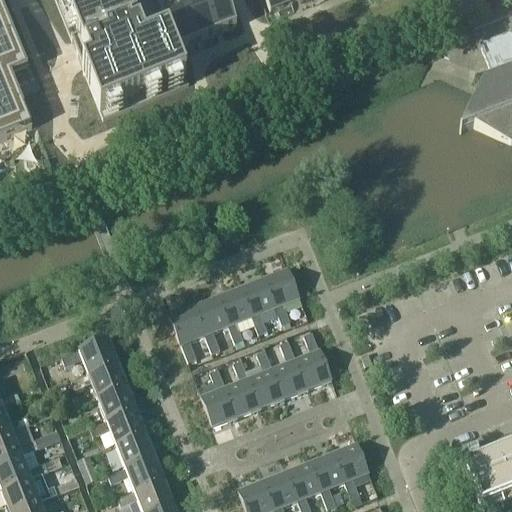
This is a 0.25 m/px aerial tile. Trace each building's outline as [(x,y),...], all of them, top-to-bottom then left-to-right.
[(62,0),(78,39),(71,42),(75,51),(77,57),(140,32),(133,17),(132,18),(125,0),(62,0)] [(200,0),(180,8),(195,46),(215,38),(200,0)] [(224,0),(200,0),(215,38),(236,30),(224,0)] [(290,7),(287,0),(264,0),(270,15),(290,7)] [(29,73),(0,2),(0,145),(31,132),(10,80),(29,73)] [(180,8),(159,16),(167,36),(168,36),(175,54),(195,46),(180,8)] [(140,32),(77,57),(100,115),(186,81),(175,54),(168,36),(167,36),(145,45),(140,32)] [(481,51),(490,74),(484,76),(460,133),(461,133),(462,132),(474,128),(511,144),(511,143),(511,34),(510,35),(511,39),(481,51)] [(299,303),(288,274),(264,283),(275,312),(299,303)] [(264,283),(240,292),(252,322),(275,312),(264,283)] [(228,331),(252,322),(240,292),(216,301),(228,331)] [(228,331),(216,301),(192,311),(204,340),(228,331)] [(192,311),(169,320),(180,350),(204,340),(192,311)] [(286,316),(278,319),(278,320),(282,329),(290,326),(286,316)] [(262,326),(254,329),(258,339),(266,335),(263,326),(262,326)] [(231,338),(235,348),(243,344),(239,335),(231,338)] [(307,350),(316,347),(312,337),(304,340),(307,350)] [(109,344),(79,356),(88,379),(118,367),(109,344)] [(207,347),(211,357),(219,354),(215,344),(207,347)] [(284,360),(292,356),(289,347),(288,346),(280,350),(280,351),(284,360)] [(295,364),(306,393),(331,384),(319,355),(316,347),(307,350),(295,355),(298,363),(295,364)] [(184,356),(188,366),(196,363),(192,353),(184,356)] [(265,356),(256,359),(257,360),(260,369),(269,366),(265,356)] [(71,358),(61,362),(65,371),(75,367),(71,358)] [(364,372),(372,369),(368,358),(360,361),(364,372)] [(286,367),(272,373),(283,403),(306,393),(295,364),(286,367)] [(241,365),(233,368),(233,369),(237,378),(245,375),(241,365)] [(88,379),(97,403),(127,391),(118,367),(88,379)] [(248,383),(260,412),(283,403),(272,373),(248,382),(248,383)] [(214,387),(222,384),(218,375),(218,374),(210,377),(213,387),(214,387)] [(75,395),(84,391),(81,382),(72,386),(71,386),(74,395),(75,395)] [(225,392),(236,421),(260,412),(248,383),(240,386),(225,392)] [(201,401),(212,431),(236,421),(225,392),(222,384),(214,387),(213,387),(198,393),(201,401)] [(137,414),(127,391),(97,403),(106,426),(137,414)] [(16,397),(7,400),(11,409),(19,406),(16,397)] [(0,440),(12,436),(3,412),(0,413),(0,440)] [(116,450),(146,438),(137,414),(106,426),(116,450)] [(89,433),(85,424),(64,433),(67,442),(89,433)] [(90,433),(89,433),(93,442),(102,438),(99,429),(90,433)] [(35,445),(38,453),(60,444),(57,435),(35,444),(35,445)] [(0,467),(22,459),(12,436),(0,440),(0,467)] [(116,450),(125,474),(155,462),(146,438),(116,450)] [(35,444),(25,448),(29,457),(38,453),(35,445),(35,444)] [(344,487),(368,478),(356,448),(332,458),(344,487)] [(450,459),(450,462),(456,477),(465,474),(467,480),(479,511),(481,511),(511,500),(511,455),(465,474),(459,458),(457,456),(455,456),(453,456),(451,457),(450,459)] [(344,487),(332,458),(308,467),(320,497),(344,487)] [(31,483),(22,459),(0,467),(0,492),(1,495),(31,483)] [(155,462),(125,474),(134,497),(164,485),(155,462)] [(308,467),(285,476),(296,506),(320,497),(308,467)] [(34,472),(38,480),(42,479),(47,476),(44,468),(34,472)] [(98,483),(94,471),(81,476),(85,488),(98,483)] [(111,488),(121,484),(117,476),(108,480),(111,488)] [(281,511),(296,506),(285,476),(261,486),(271,511),(281,511)] [(31,483),(1,495),(7,511),(26,511),(40,506),(57,500),(53,491),(47,494),(42,479),(38,480),(31,483)] [(140,511),(165,511),(174,509),(164,485),(134,497),(140,511)] [(271,511),(261,486),(237,495),(243,511),(271,511)] [(355,491),(347,494),(351,504),(359,500),(355,491)] [(120,511),(121,511),(130,508),(127,500),(117,504),(120,511)] [(332,500),(323,503),(326,511),(330,511),(335,510),(332,500)]
